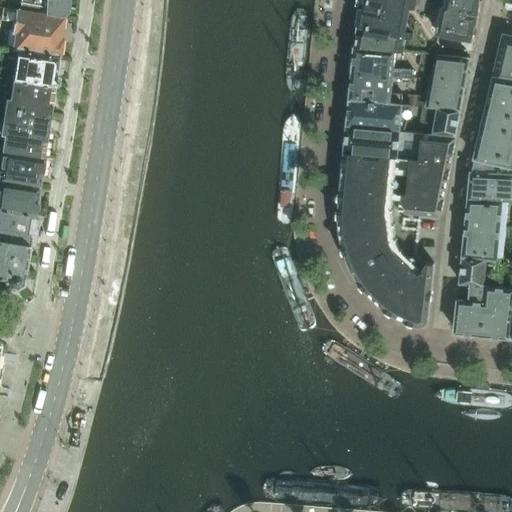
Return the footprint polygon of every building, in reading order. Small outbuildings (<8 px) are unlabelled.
[(0,0),(0,3),(17,7),(18,6),(59,13),(60,13),(65,9),(65,0),(0,0)] [(170,0),(167,45),(187,47),(190,0),(170,0)] [(438,33),(472,40),(473,40),(480,0),(357,0),(356,3),(360,9),(356,32),(358,35),(356,46),(396,51),(405,51),(407,43),(405,43),(406,38),(410,38),(414,35),(415,31),(407,30),(411,8),(416,9),(417,0),(445,0),(444,4),(441,7),(436,33),(438,33)] [(60,30),(62,17),(59,16),(2,7),(0,14),(0,19),(11,21),(10,29),(6,28),(3,48),(58,56),(61,38),(58,37),(59,31),(59,30),(60,30)] [(511,34),(505,32),(494,76),(511,78),(511,34)] [(396,51),(356,46),(355,46),(353,73),(394,77),(412,78),(412,70),(394,68),(396,51)] [(3,48),(0,47),(0,78),(7,80),(53,86),(54,86),(56,75),(55,75),(58,56),(3,48)] [(470,58),(438,54),(435,54),(430,80),(465,84),(470,58)] [(353,73),(351,98),(361,99),(401,103),(402,93),(392,92),(394,77),(353,73)] [(475,157),(474,158),(510,167),(511,167),(511,78),(494,76),(475,157)] [(163,78),(155,137),(174,140),(183,80),(163,78)] [(0,117),(0,118),(2,118),(1,122),(24,126),(26,112),(49,115),(50,105),(53,86),(7,80),(4,97),(3,97),(0,117)] [(437,108),(437,107),(460,109),(465,84),(430,80),(426,107),(437,108)] [(417,103),(417,95),(407,94),(407,102),(417,103)] [(351,98),(348,125),(358,126),(401,131),(404,103),(401,103),(361,99),(351,98)] [(423,106),(419,128),(429,130),(432,108),(423,106)] [(460,109),(437,107),(437,108),(434,131),(456,133),(460,109)] [(0,143),(0,148),(0,149),(33,154),(42,156),(45,140),(47,128),(46,128),(48,116),(49,116),(49,115),(26,112),(24,126),(1,122),(2,118),(0,118),(0,119),(0,133),(2,134),(0,143)] [(348,125),(345,152),(346,152),(419,159),(422,133),(401,131),(358,126),(348,125)] [(340,202),(340,206),(341,206),(340,209),(340,217),(341,224),(341,230),(341,233),(342,233),(343,239),(344,245),(346,253),(348,256),(347,256),(348,259),(349,259),(351,260),(358,273),(357,276),(359,279),(361,281),(366,288),(370,293),(374,297),(376,300),(376,299),(381,303),(386,308),(393,312),(395,314),(397,315),(398,316),(419,324),(419,325),(428,321),(427,320),(434,263),(427,262),(426,263),(422,271),(419,274),(397,253),(391,241),(387,209),(390,167),(409,168),(406,199),(399,199),(398,210),(420,213),(440,215),(448,173),(450,162),(450,161),(455,137),(433,134),(422,133),(419,159),(346,152),(345,152),(345,153),(346,153),(343,177),(343,180),(343,185),(341,199),(341,202),(340,202)] [(43,156),(42,156),(33,154),(0,149),(0,179),(37,186),(39,175),(40,175),(43,156)] [(470,185),(469,197),(505,200),(511,200),(511,173),(508,173),(510,167),(474,158),(471,171),(471,174),(470,185)] [(151,161),(140,220),(160,223),(170,164),(151,161)] [(0,210),(33,215),(37,196),(36,196),(37,186),(0,179),(0,210)] [(466,222),(463,255),(487,258),(497,259),(505,200),(469,197),(466,222)] [(0,239),(28,244),(30,233),(32,215),(33,216),(33,215),(0,210),(0,239)] [(27,249),(28,244),(0,239),(0,278),(5,279),(4,280),(8,286),(16,287),(16,288),(22,283),(25,266),(28,249),(27,249)] [(463,255),(460,282),(470,283),(471,283),(484,285),(487,258),(463,255)] [(459,298),(455,331),(510,337),(510,336),(511,315),(511,287),(487,285),(484,285),(471,283),(469,299),(468,299),(459,298)] [(328,333),(316,349),(382,395),(394,379),(328,333)] [(452,410),(511,416),(511,396),(454,390),(452,410)] [(328,504),(388,509),(390,489),(330,484),(328,504)] [(412,511),(430,511),(472,511),(473,495),(414,491),(412,511)]
